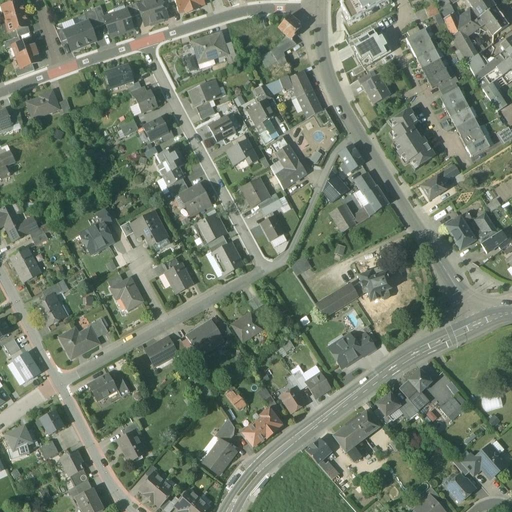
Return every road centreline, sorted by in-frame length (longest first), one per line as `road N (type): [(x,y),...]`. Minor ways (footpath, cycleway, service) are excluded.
road 1 (secondary): [(477,325),(352,395),(245,485),(232,511)]
road 2 (residential): [(262,271),(144,44)]
road 3 (tertiary): [(477,325),(357,133)]
road 4 (residential): [(399,0),(406,19),(389,37),(450,155)]
road 5 (residential): [(262,271),(284,261),(336,149),(357,133)]
road 6 (residential): [(133,511),(58,385)]
road 7 (tertiary): [(357,133),(325,63),(320,8)]
road 8 (residential): [(58,385),(166,325)]
road 9 (residential): [(58,385),(0,276)]
